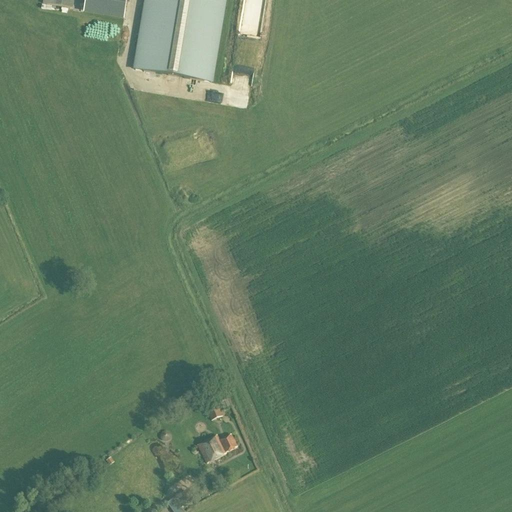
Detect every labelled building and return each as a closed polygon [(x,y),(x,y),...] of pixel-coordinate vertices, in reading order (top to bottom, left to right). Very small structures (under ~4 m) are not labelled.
[(69,9),(70,0),(44,0),(43,5),(69,9)] [(124,19),(126,0),(85,0),(84,12),(124,19)] [(214,85),(227,0),(143,0),(132,71),(214,85)] [(243,0),(242,9),(264,13),(265,0),(243,0)] [(221,101),(231,105),(234,96),(224,92),(221,101)] [(211,397),(220,394),(218,386),(209,389),(211,397)] [(220,404),(229,400),(226,393),(217,396),(220,404)] [(212,422),(222,418),(216,404),(206,408),(212,422)] [(238,448),(231,435),(219,441),(216,437),(197,446),(207,465),(226,455),(226,454),(238,448)] [(180,509),(192,501),(185,491),(173,499),(180,509)]
